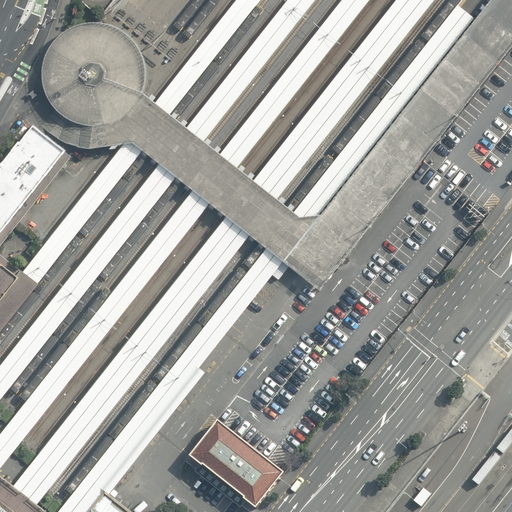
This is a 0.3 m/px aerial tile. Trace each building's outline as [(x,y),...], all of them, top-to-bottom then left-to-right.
[(0,400),(1,399),(316,0),(289,0),(0,365),(0,400)] [(0,433),(0,468),(12,454),(20,443),(22,440),(369,0),(342,0),(15,415),(7,425),(6,427),(0,433)] [(24,472),(12,487),(23,496),(35,506),(38,503),(46,493),(48,490),(434,0),(397,0),(37,456),(29,467),(24,472)] [(236,0),(156,102),(21,273),(29,279),(36,285),(260,0),(236,0)] [(87,511),(88,511),(102,493),(106,496),(119,481),(137,458),(146,446),(168,418),(202,374),(198,371),(234,325),(474,18),(465,11),(458,5),(65,503),(63,506),(57,511),(87,511)] [(146,85),(147,74),(147,65),(144,56),(140,48),(135,41),(128,34),(120,28),(111,25),(102,23),(95,22),(87,22),(77,24),(70,27),(62,33),(55,40),(49,50),(46,61),(45,71),(46,78),(48,92),(51,99),(55,104),(58,108),(64,114),(71,119),(78,122),(84,124),(97,125),(111,123),(120,118),(131,111),(133,109),(139,102),(140,99),(144,92),(146,85)] [(0,511),(127,511),(106,496),(102,493),(88,511),(87,511),(43,511),(35,506),(23,496),(12,487),(0,478),(0,331),(36,285),(29,279),(20,272),(0,256),(0,245),(20,221),(69,158),(61,152),(46,139),(30,127),(27,131),(17,144),(15,143),(0,162),(0,511)] [(286,474),(220,422),(191,458),(204,468),(204,467),(245,499),(245,500),(258,510),(286,474)] [(409,498),(418,505),(431,489),(421,482),(409,498)]
